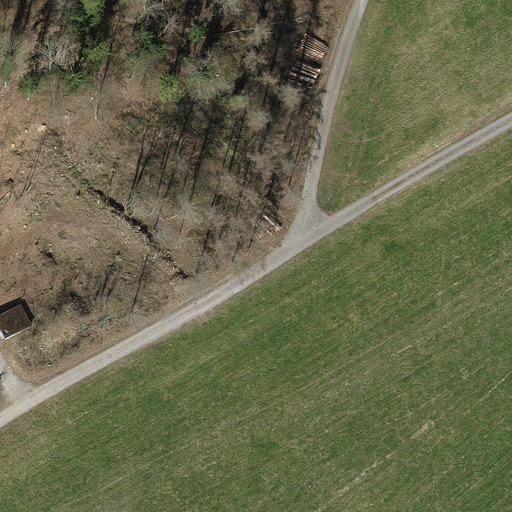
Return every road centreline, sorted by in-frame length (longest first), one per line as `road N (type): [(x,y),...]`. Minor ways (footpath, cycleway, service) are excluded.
road 1 (track): [(0,419),(311,236)]
road 2 (track): [(311,236),(331,86),(363,0)]
road 3 (track): [(311,236),(511,121)]
